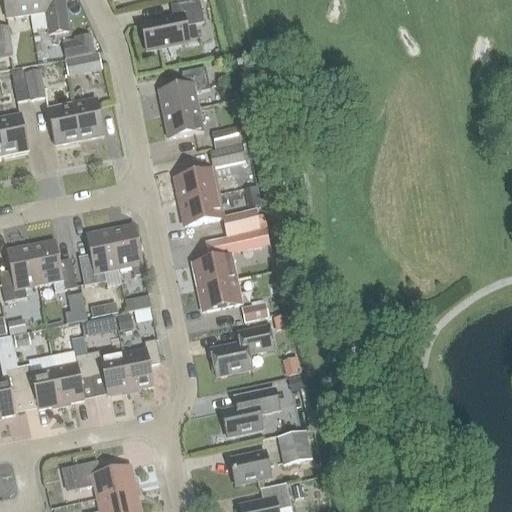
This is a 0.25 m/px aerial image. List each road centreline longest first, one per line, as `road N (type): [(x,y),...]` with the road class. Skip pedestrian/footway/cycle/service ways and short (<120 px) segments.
road 1 (residential): [(168,429),(185,391),(147,192)]
road 2 (residential): [(147,192),(122,64),(93,0)]
road 3 (residential): [(0,220),(147,192)]
road 4 (residential): [(168,429),(20,451)]
